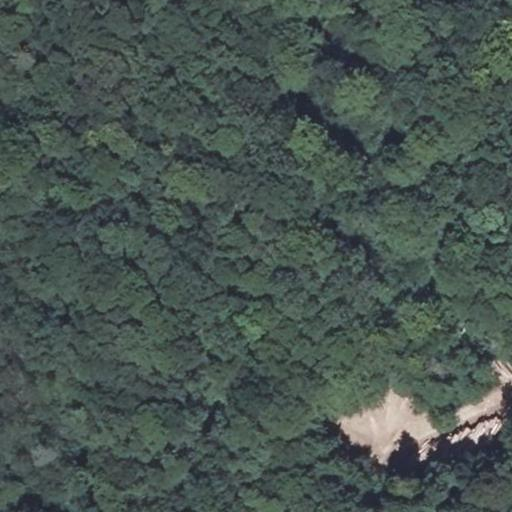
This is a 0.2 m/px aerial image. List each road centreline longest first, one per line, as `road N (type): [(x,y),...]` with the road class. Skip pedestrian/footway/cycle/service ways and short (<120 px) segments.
road 1 (track): [(374,425),(292,388),(185,315),(106,235),(0,176)]
road 2 (track): [(511,393),(466,425),(374,425)]
